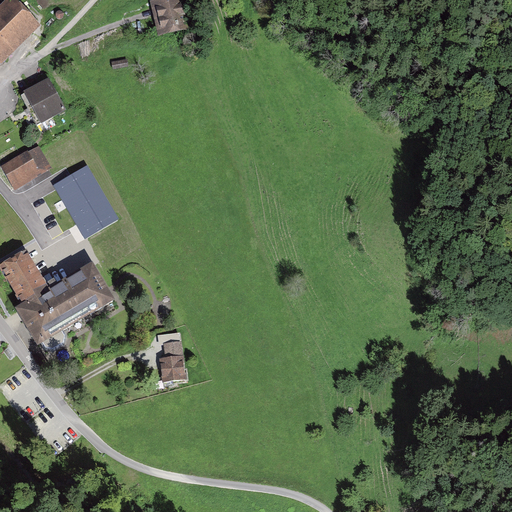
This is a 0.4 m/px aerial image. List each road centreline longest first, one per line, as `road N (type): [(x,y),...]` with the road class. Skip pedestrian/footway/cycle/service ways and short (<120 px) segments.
road 1 (residential): [(0,324),(82,428),(121,459),(286,492)]
road 2 (track): [(94,0),(46,50),(146,14)]
